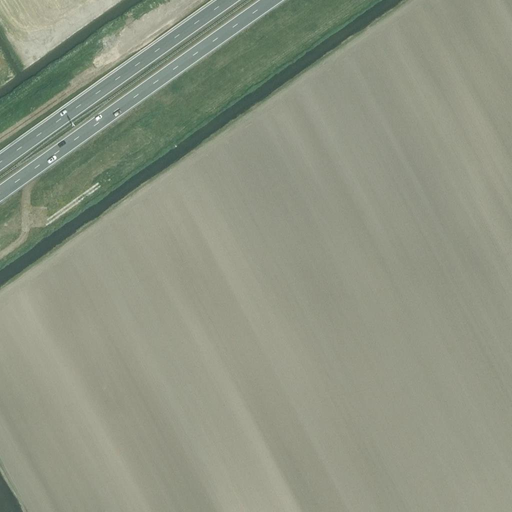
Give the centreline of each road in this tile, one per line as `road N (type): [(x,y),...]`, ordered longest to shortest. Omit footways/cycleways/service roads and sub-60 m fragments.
road 1 (trunk): [(0,193),(271,0)]
road 2 (trunk): [(228,0),(0,163)]
